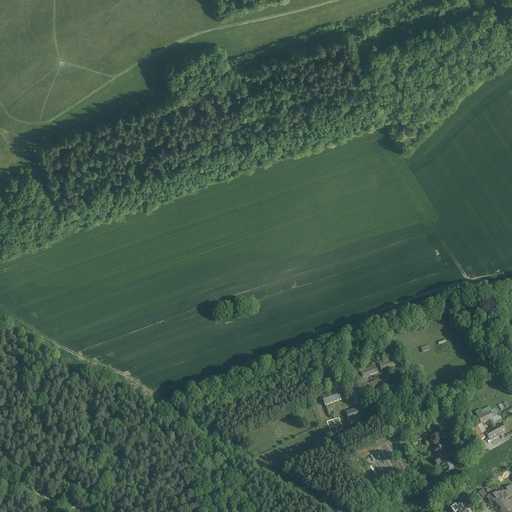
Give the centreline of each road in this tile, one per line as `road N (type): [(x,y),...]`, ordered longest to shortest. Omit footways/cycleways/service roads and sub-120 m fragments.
road 1 (track): [(511,29),(500,7),(405,43),(380,56),(356,94),(58,209)]
road 2 (track): [(338,0),(207,32),(29,135),(0,105)]
road 3 (residential): [(159,409),(441,301),(511,286)]
road 4 (track): [(17,149),(71,228),(0,255)]
road 5 (track): [(12,487),(159,409)]
road 6 (track): [(255,511),(213,450),(159,409)]
road 7 (track): [(387,114),(348,0)]
